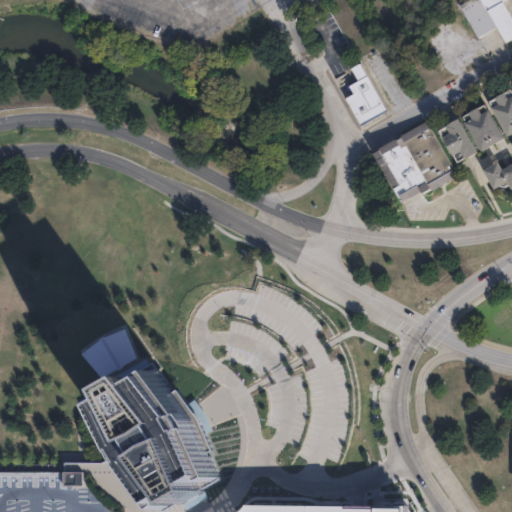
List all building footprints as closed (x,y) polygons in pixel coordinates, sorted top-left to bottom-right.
[(508,0),(505,2),(511,14),(511,41),(508,44),(500,28),(481,38),(463,5),(472,0),(508,0)] [(391,112),(365,128),(346,97),(355,91),(349,83),(359,77),(353,65),(364,62),(391,112)] [(504,90),(508,97),(511,95),(511,132),(509,134),(492,106),(498,102),(494,96),(504,90)] [(478,105),(482,113),(488,109),(503,137),(481,149),(465,121),(471,117),(468,111),(478,105)] [(459,174),(402,200),(374,150),(430,118),(459,174)] [(475,150),(463,156),(460,151),(454,155),(444,136),(451,132),(447,125),(459,119),(475,150)] [(498,161),(503,169),(511,163),(511,189),(507,181),(494,188),(483,169),(498,161)] [(150,362),(137,369),(128,360),(105,374),(110,385),(92,395),(108,429),(130,465),(163,509),(180,498),(185,504),(207,492),(203,480),(217,473),(200,428),(178,393),(150,362)] [(87,462),(95,480),(107,494),(123,505),(123,511),(0,511),(0,471),(64,471),(64,462),(87,462)] [(251,503),(242,511),(412,511),(406,502),(251,503)]
